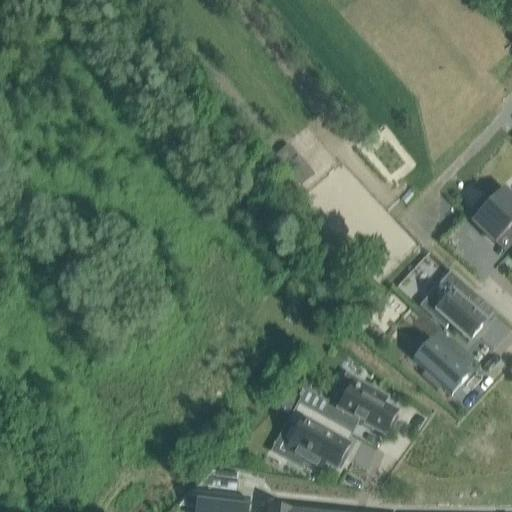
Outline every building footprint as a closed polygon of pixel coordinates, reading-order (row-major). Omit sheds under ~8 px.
[(480,215),(472,223),(495,245),(508,231),(511,234),(511,199),(503,191),(490,204),(483,197),(473,208),(480,215)] [(476,296),(450,273),(440,284),(452,295),(431,319),(445,331),(449,325),(469,343),(486,323),(466,306),(476,296)] [(468,358),(439,332),(412,361),(425,373),(421,377),(437,392),(441,388),(451,397),(452,396),(460,387),(466,381),(461,377),(464,374),(469,378),(470,377),(459,367),(468,358)] [(373,391),(347,376),(324,418),(323,419),(352,435),(358,424),(363,427),(364,426),(384,437),(389,428),(392,429),(398,419),(395,417),(396,415),(382,407),(385,400),(372,393),(373,391)] [(324,418),(298,403),(297,405),(298,406),(288,424),(298,430),(283,457),(301,468),(304,462),(321,471),(325,465),(335,471),(336,469),(340,471),(346,460),(343,458),(349,447),(346,446),(352,435),(323,419),(324,418)] [(248,510),(249,501),(236,500),(238,482),(239,476),(212,473),(179,507),(180,507),(196,509),(195,511),(248,511),(248,510)]
